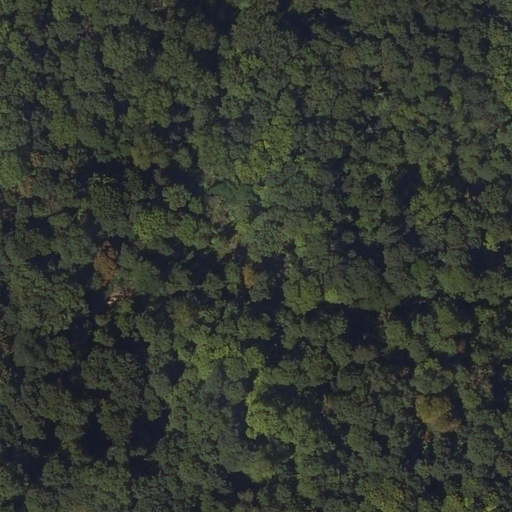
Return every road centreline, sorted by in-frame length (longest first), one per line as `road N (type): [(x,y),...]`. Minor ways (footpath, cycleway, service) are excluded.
road 1 (track): [(41,0),(82,128),(72,292),(11,511)]
road 2 (track): [(511,311),(462,317),(57,291)]
